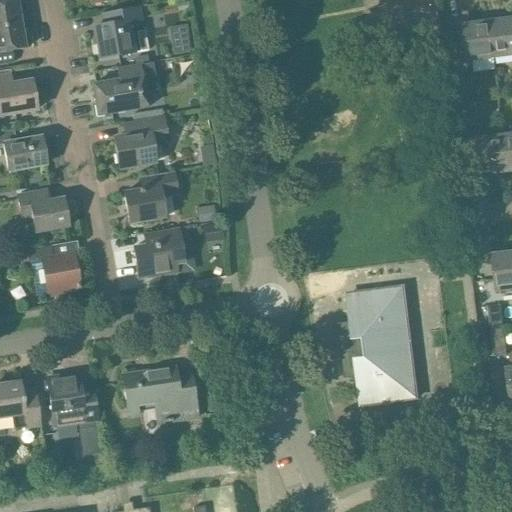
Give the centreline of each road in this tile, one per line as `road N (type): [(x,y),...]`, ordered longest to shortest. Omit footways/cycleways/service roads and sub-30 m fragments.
road 1 (residential): [(114,328),(86,175),(70,142),(50,0)]
road 2 (residential): [(270,301),(226,0)]
road 3 (residential): [(326,511),(293,420),(270,301)]
road 4 (residential): [(114,328),(270,301)]
